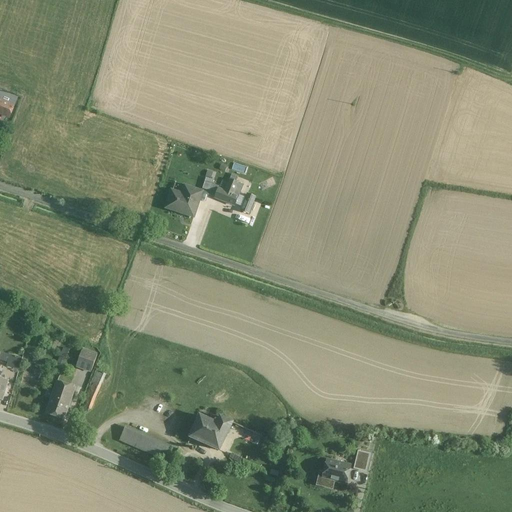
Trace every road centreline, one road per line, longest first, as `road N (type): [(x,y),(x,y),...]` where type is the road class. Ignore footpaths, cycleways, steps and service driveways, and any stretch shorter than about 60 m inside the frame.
road 1 (unclassified): [(511,342),(400,320),(0,185)]
road 2 (track): [(511,80),(244,0)]
road 3 (tertiary): [(0,416),(235,511)]
